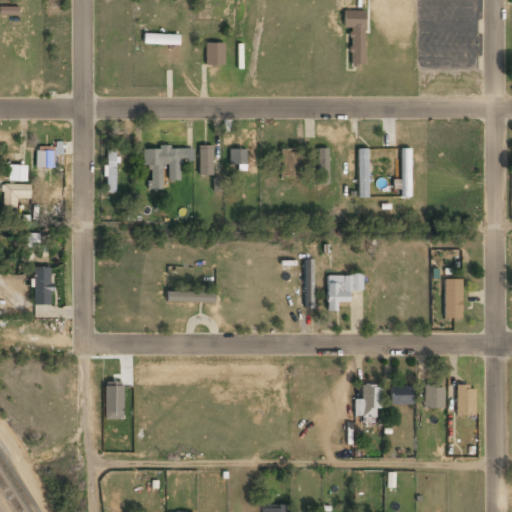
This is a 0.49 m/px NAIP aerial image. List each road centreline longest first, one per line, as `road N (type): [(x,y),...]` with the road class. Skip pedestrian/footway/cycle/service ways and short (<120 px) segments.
road 1 (residential): [(511,109),(0,111)]
road 2 (residential): [(495,511),(494,0)]
road 3 (residential): [(83,473),(83,0)]
road 4 (residential): [(511,346),(83,345)]
